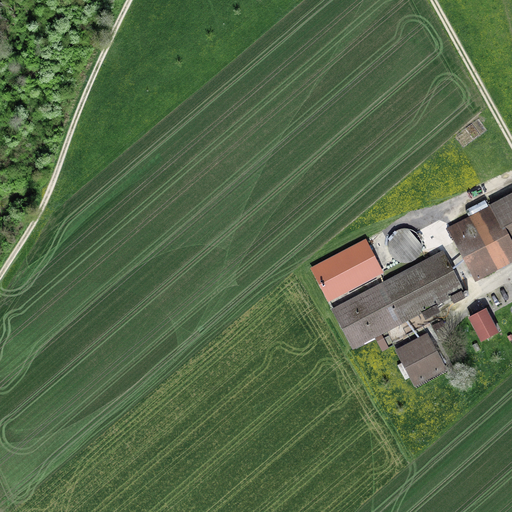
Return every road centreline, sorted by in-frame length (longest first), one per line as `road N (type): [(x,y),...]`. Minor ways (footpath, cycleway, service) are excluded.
road 1 (track): [(119,0),(56,168),(0,271)]
road 2 (track): [(511,177),(441,221),(475,301)]
road 3 (track): [(511,141),(433,0)]
